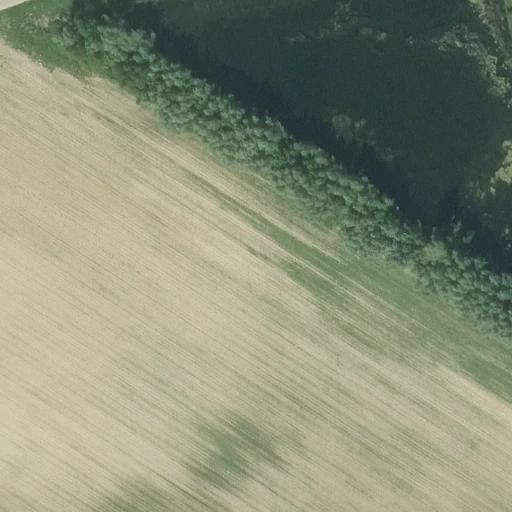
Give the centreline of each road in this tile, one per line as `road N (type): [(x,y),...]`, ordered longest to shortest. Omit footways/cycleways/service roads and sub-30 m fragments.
road 1 (motorway): [(0,181),(75,151),(169,145),(267,167),(346,203),(452,321),(511,432)]
road 2 (motorway): [(511,358),(470,289),(392,198),(305,135),(212,97),(106,78),(0,87)]
